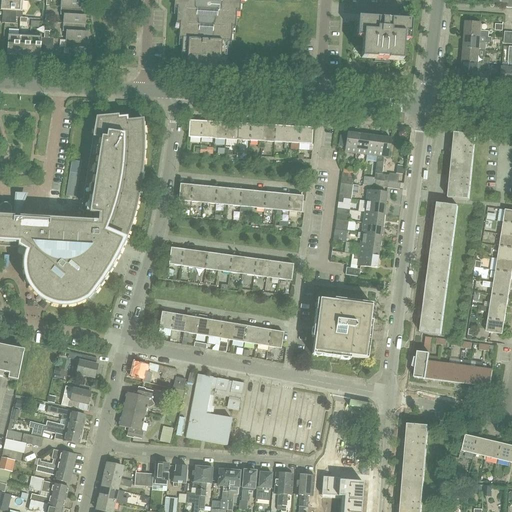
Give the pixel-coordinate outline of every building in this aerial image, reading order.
[(0,0),(0,10),(3,10),(2,17),(17,18),(16,17),(16,11),(22,12),(23,0),(16,0),(0,0)] [(186,66),(206,68),(220,68),(221,56),(226,56),(227,42),(231,42),(231,41),(232,27),(235,27),(235,26),(236,12),(239,12),(239,10),(240,10),(240,0),(174,0),(174,6),(174,8),(177,8),(176,22),(176,23),(179,24),(179,37),(179,39),(182,39),(181,54),(182,54),(182,53),(187,53),(186,66)] [(511,0),(493,0),(493,2),(507,3),(507,8),(511,8),(511,0)] [(63,23),(85,24),(85,16),(81,16),(82,8),(60,7),(60,15),(64,15),(63,23)] [(356,38),(362,38),(361,58),(374,59),(374,62),(371,61),(371,62),(391,63),(389,63),(389,60),(402,61),(403,40),(408,41),(409,41),(411,21),(381,19),(380,23),(377,22),(378,19),(357,18),(356,38)] [(465,22),(464,36),(488,37),(489,32),(480,31),(480,23),(465,22)] [(66,32),(66,39),(87,41),(88,32),(84,32),(85,24),(63,23),(62,32),(66,32)] [(25,36),(19,36),(18,56),(28,56),(30,34),(25,34),(25,36)] [(46,52),(47,38),(44,38),(41,38),(41,35),(30,34),(28,56),(40,57),(40,54),(40,55),(40,54),(40,52),(46,52)] [(6,55),(18,56),(19,36),(8,35),(6,55)] [(478,50),(485,50),(486,43),(492,44),(492,37),(488,37),(464,36),(463,49),(478,50)] [(87,49),(87,41),(66,39),(65,48),(69,48),(68,56),(90,58),(90,49),(87,49)] [(502,67),(500,82),(511,82),(511,46),(509,46),(508,63),(508,67),(502,67)] [(463,49),(462,62),(477,63),(488,64),(490,64),(490,58),(485,58),(478,58),(478,50),(463,49)] [(488,64),(477,63),(462,62),(461,76),(477,77),(477,69),(487,70),(488,64)] [(488,81),(488,88),(497,88),(498,82),(498,76),(488,76),(488,81)] [(0,246),(17,248),(17,253),(24,257),(24,260),(24,261),(23,264),(23,267),(23,270),(24,271),(24,274),(25,277),(25,278),(26,280),(27,282),(27,284),(29,286),(29,287),(31,290),(33,292),(35,294),(37,296),(39,298),(40,299),(42,300),(45,302),(47,303),(50,304),(53,305),(55,305),(58,306),(60,306),(62,306),(65,306),(68,306),(69,306),(72,305),(73,305),(76,304),(79,303),(81,302),(84,300),(85,300),(87,298),(89,300),(94,294),(94,295),(103,282),(112,268),(110,266),(113,261),(115,262),(120,254),(125,241),(131,226),(132,226),(134,220),(133,219),(135,210),(138,196),(140,196),(141,189),(139,189),(143,165),(144,166),(144,159),(143,159),(144,146),(144,135),(145,135),(144,128),(143,128),(142,119),(129,120),(129,114),(121,115),(121,114),(117,114),(117,116),(95,118),(80,212),(86,213),(85,218),(35,215),(33,214),(33,215),(26,214),(26,218),(20,218),(20,223),(13,222),(13,213),(12,213),(11,213),(11,209),(11,208),(11,207),(10,206),(9,205),(9,204),(8,204),(7,204),(6,203),(5,203),(4,203),(3,203),(2,204),(1,204),(0,205),(0,204),(0,246)] [(188,137),(200,138),(201,122),(189,121),(188,137)] [(214,123),(201,122),(200,138),(213,139),(214,123)] [(226,123),(214,123),(213,139),(225,140),(226,123)] [(226,123),(225,140),(238,140),(238,124),(226,123)] [(251,125),(238,124),(238,140),(250,141),(251,125)] [(263,125),(251,125),(250,141),(260,142),(260,143),(259,143),(259,149),(262,149),(263,125)] [(275,143),(276,126),(263,125),(262,149),(265,149),(265,144),(264,144),(264,142),(275,143)] [(288,127),(276,126),(275,143),(283,143),(287,143),(288,127)] [(287,143),(299,144),(300,127),(288,127),(287,143)] [(312,128),(300,127),(299,144),(311,145),(312,128)] [(344,152),(355,154),(358,134),(347,133),(344,152)] [(455,133),(451,166),(472,168),(474,145),(475,135),(455,133)] [(369,136),(358,134),(355,154),(366,155),(369,136)] [(379,137),(369,136),(366,155),(377,157),(379,137)] [(381,162),(382,157),(388,158),(391,139),(379,137),(377,157),(374,180),(376,180),(388,182),(388,175),(382,174),(383,162),(381,162)] [(469,200),(472,168),(451,166),(448,198),(469,200)] [(376,180),(375,186),(382,187),(387,188),(399,190),(399,183),(397,183),(388,182),(376,180)] [(192,186),(180,184),(178,201),(190,202),(192,186)] [(340,184),(338,198),(342,198),(351,199),(351,197),(353,185),(340,184)] [(204,187),(192,186),(190,202),(202,203),(204,187)] [(216,188),(204,187),(202,203),(214,204),(216,188)] [(227,189),(216,188),(214,204),(226,206),(228,189),(227,189)] [(228,189),(226,206),(239,207),(240,190),(233,190),(228,189)] [(251,191),(240,190),(239,207),(251,208),(252,192),(251,191)] [(367,190),(365,201),(385,204),(386,193),(367,190)] [(256,192),(252,192),(251,208),(263,209),(265,193),(256,192)] [(275,210),(277,194),(265,193),(263,209),(262,214),(270,214),(270,210),(273,210),(275,210)] [(275,210),(287,212),(289,195),(282,195),(277,194),(275,210)] [(298,196),(289,195),(287,212),(301,213),(302,197),(298,196)] [(359,201),(358,211),(364,212),(383,215),(385,204),(365,201),(359,201)] [(437,204),(433,236),(454,238),(458,206),(437,204)] [(340,220),(348,221),(349,214),(343,214),(343,210),(337,209),(335,219),(340,220)] [(511,210),(505,210),(503,222),(511,223),(511,210)] [(364,212),(362,223),(382,225),(383,215),(364,212)] [(347,232),(348,221),(340,220),(335,219),(334,230),(347,232)] [(501,234),(511,235),(511,223),(503,222),(501,234)] [(362,223),(361,233),(381,236),(382,225),(362,223)] [(334,230),(333,236),(332,241),(337,241),(345,242),(347,232),(334,230)] [(360,244),(379,247),(381,236),(361,233),(357,233),(357,238),(360,238),(360,244)] [(511,235),(501,234),(500,246),(511,248),(511,235)] [(449,270),(454,238),(433,236),(429,268),(449,270)] [(360,244),(358,255),(378,257),(379,247),(360,244)] [(511,248),(500,246),(498,258),(511,260),(511,248)] [(169,265),(181,266),(183,250),(171,248),(169,265)] [(195,252),(183,250),(181,266),(193,268),(195,252)] [(207,253),(195,252),(193,268),(205,270),(207,253)] [(205,270),(217,271),(220,255),(207,253),(205,270)] [(378,257),(358,255),(354,254),(353,260),(357,260),(357,266),(376,268),(378,257)] [(232,257),(220,255),(217,271),(230,273),(232,257)] [(230,273),(242,275),(244,258),(232,257),(230,273)] [(244,258),(242,275),(254,276),(256,260),(244,258)] [(496,271),(511,273),(511,260),(498,258),(497,264),(496,271)] [(266,278),(268,261),(256,260),(254,276),(266,278)] [(266,278),(278,279),(280,263),(268,261),(266,278)] [(278,279),(291,281),(293,265),(280,263),(278,279)] [(360,269),(346,267),(345,275),(359,277),(360,269)] [(427,282),(425,300),(445,303),(449,270),(429,268),(427,282)] [(474,274),(473,276),(479,277),(487,279),(488,275),(488,270),(483,269),(480,268),(475,268),(474,273),(474,274)] [(511,273),(496,271),(494,283),(510,285),(511,273)] [(508,298),(510,285),(494,283),(483,281),(482,287),(493,288),(492,295),(508,298)] [(491,303),(490,307),(506,310),(507,308),(507,305),(508,298),(492,295),(491,303)] [(316,299),(315,304),(311,338),(313,338),(311,355),(349,360),(350,357),(366,359),(371,321),(369,321),(371,304),(333,299),(333,302),(316,299)] [(425,300),(420,333),(427,334),(432,334),(441,335),(445,303),(425,300)] [(489,312),(488,319),(504,322),(506,310),(490,307),(484,306),(479,306),(479,311),(489,312)] [(161,312),(158,328),(170,331),(173,314),(161,312)] [(185,316),(173,314),(170,331),(182,333),(185,316)] [(197,318),(194,335),(207,337),(209,320),(205,320),(205,317),(198,315),(197,318)] [(185,316),(182,333),(182,337),(187,338),(188,333),(194,335),(197,318),(190,317),(185,316)] [(502,335),(504,322),(488,319),(486,332),(502,335)] [(207,337),(205,343),(218,345),(219,339),(221,322),(210,321),(209,320),(207,337)] [(219,339),(231,341),(233,324),(221,322),(219,339)] [(246,327),(233,324),(231,341),(243,343),(246,327)] [(243,343),(255,345),(258,329),(246,327),(243,343)] [(270,331),(258,329),(255,345),(267,347),(270,331)] [(280,349),(283,333),(270,331),(267,347),(280,349)] [(0,371),(8,374),(7,379),(17,381),(22,356),(23,356),(24,350),(0,345),(0,371)] [(84,355),(69,352),(67,358),(74,360),(71,372),(76,373),(94,378),(97,365),(82,362),(84,355)] [(414,378),(426,380),(428,362),(429,354),(417,352),(417,358),(414,358),(412,367),(415,367),(414,378)] [(30,356),(26,372),(33,374),(36,365),(43,367),(38,388),(47,391),(54,361),(41,357),(34,356),(33,357),(30,356)] [(461,366),(458,384),(469,385),(472,368),(472,362),(462,360),(461,366)] [(147,373),(148,365),(134,362),(131,377),(142,380),(142,382),(149,384),(151,374),(147,373)] [(428,362),(426,380),(436,381),(439,363),(428,362)] [(472,368),(469,385),(480,387),(483,369),(483,363),(472,362),(472,368)] [(450,365),(439,363),(436,381),(447,382),(450,365)] [(450,365),(447,382),(458,384),(461,366),(450,365)] [(159,366),(157,373),(161,374),(160,378),(174,381),(175,377),(177,370),(159,366)] [(483,369),(480,387),(491,388),(493,371),(483,369)] [(201,376),(196,404),(195,408),(191,407),(190,416),(194,417),(191,432),(187,432),(186,438),(226,446),(229,431),(231,419),(211,415),(212,407),(215,391),(226,392),(228,381),(201,376)] [(182,390),(185,379),(175,377),(174,381),(172,387),(182,390)] [(215,391),(215,395),(228,398),(241,400),(242,395),(244,384),(228,381),(226,392),(215,391)] [(125,411),(144,415),(145,409),(146,409),(147,407),(149,408),(154,405),(151,399),(153,391),(144,389),(144,390),(137,388),(136,392),(133,391),(132,394),(127,393),(124,403),(126,403),(125,411)] [(61,399),(60,405),(77,409),(78,403),(87,405),(89,400),(90,393),(77,390),(72,389),(70,397),(62,395),(61,399)] [(184,391),(174,389),(170,401),(181,404),(184,391)] [(228,398),(227,405),(230,406),(233,409),(232,410),(239,411),(241,400),(228,398)] [(60,420),(61,420),(83,425),(85,415),(47,406),(46,411),(61,415),(60,420)] [(13,409),(10,419),(17,421),(19,411),(13,409)] [(143,421),(144,415),(125,411),(123,416),(121,416),(119,426),(125,427),(124,430),(128,431),(126,435),(133,437),(141,439),(143,432),(140,431),(142,423),(143,423),(143,421)] [(179,417),(176,435),(181,436),(185,418),(179,417)] [(46,422),(45,426),(52,428),(56,429),(80,435),(83,425),(61,420),(60,425),(46,422)] [(45,426),(30,422),(28,428),(55,435),(54,439),(78,444),(80,435),(56,429),(52,428),(45,426)] [(407,424),(405,457),(426,459),(427,438),(428,426),(407,424)] [(173,429),(162,427),(159,442),(170,444),(173,429)] [(42,438),(31,435),(7,430),(1,457),(13,460),(22,462),(26,444),(40,447),(42,438)] [(462,451),(474,454),(477,438),(466,435),(462,451)] [(489,441),(477,438),(474,454),(485,456),(489,441)] [(489,441),(485,456),(499,460),(503,444),(489,441)] [(511,459),(511,446),(503,444),(499,460),(511,463),(511,459)] [(60,452),(58,461),(53,460),(52,464),(40,462),(40,460),(35,458),(34,464),(37,465),(71,474),(76,455),(60,452)] [(1,457),(0,463),(0,469),(6,470),(10,471),(13,460),(1,457)] [(423,491),(426,459),(405,457),(404,471),(402,489),(423,491)] [(120,479),(123,467),(107,463),(104,475),(120,479)] [(167,485),(168,464),(156,464),(155,484),(167,485)] [(69,483),(71,474),(37,465),(35,471),(54,476),(53,479),(69,483)] [(186,493),(186,492),(187,483),(185,483),(187,467),(185,467),(185,466),(182,466),(176,466),(175,472),(174,472),(173,486),(177,487),(178,482),(183,483),(183,493),(186,493)] [(203,467),(193,466),(191,482),(192,482),(191,489),(195,489),(195,493),(194,504),(192,511),(198,511),(199,510),(200,496),(200,490),(201,483),(203,467)] [(201,483),(200,490),(205,490),(206,483),(211,484),(212,468),(203,467),(201,483)] [(211,509),(210,511),(224,511),(225,511),(226,511),(230,471),(225,470),(225,469),(220,469),(220,470),(219,470),(218,486),(223,486),(222,500),(220,500),(220,502),(219,510),(211,509)] [(230,471),(226,511),(227,511),(226,511),(231,511),(233,494),(238,495),(238,487),(240,472),(238,471),(239,470),(234,470),(234,471),(230,471)] [(254,489),(256,472),(244,470),(242,488),(241,501),(247,502),(248,491),(248,488),(254,489)] [(450,471),(449,479),(456,480),(457,473),(450,471)] [(270,473),(269,473),(267,472),(266,473),(260,473),(258,487),(257,487),(256,499),(257,499),(263,500),(269,500),(270,488),(272,474),(270,473)] [(284,474),(275,473),(274,494),(278,495),(276,510),(281,511),(284,474)] [(281,511),(282,511),(285,511),(287,495),(291,495),(292,475),(284,474),(281,511)] [(104,475),(101,487),(117,490),(119,485),(130,488),(132,482),(120,479),(104,475)] [(297,475),(295,495),(300,496),(298,511),(302,511),(303,508),(306,476),(297,475)] [(314,476),(306,476),(303,508),(307,508),(308,496),(312,496),(314,476)] [(41,486),(40,491),(66,497),(68,488),(42,482),(43,480),(31,477),(30,483),(41,486)] [(322,477),(321,495),(322,495),(321,498),(325,498),(324,501),(327,501),(328,498),(341,499),(339,511),(360,511),(363,482),(340,480),(340,479),(322,477)] [(101,487),(98,498),(114,502),(125,505),(127,499),(123,498),(124,492),(117,490),(101,487)] [(402,489),(400,511),(421,511),(423,491),(402,489)] [(31,494),(30,499),(30,500),(31,500),(47,504),(63,508),(66,497),(40,491),(39,491),(38,496),(31,494)] [(175,511),(177,499),(165,497),(163,511),(175,511)] [(112,511),(114,502),(98,498),(96,510),(103,511),(112,511)] [(30,500),(28,510),(31,511),(35,511),(62,511),(63,508),(47,504),(31,500),(30,500)]
